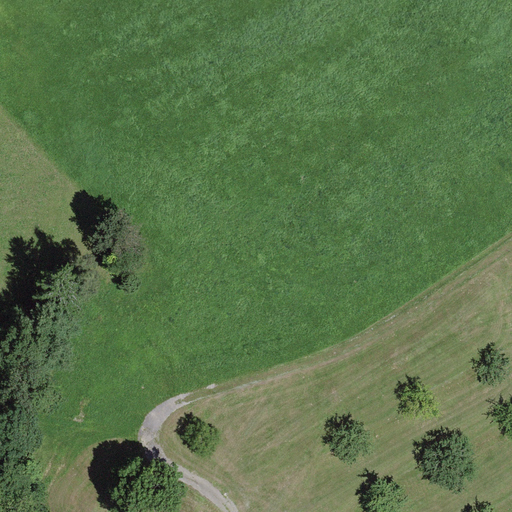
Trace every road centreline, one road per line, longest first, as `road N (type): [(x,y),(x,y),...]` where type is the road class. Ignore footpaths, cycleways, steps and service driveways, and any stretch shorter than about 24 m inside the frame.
road 1 (track): [(511,253),(370,344),(210,390),(160,413),(102,511)]
road 2 (track): [(38,511),(64,467),(91,444),(147,445)]
